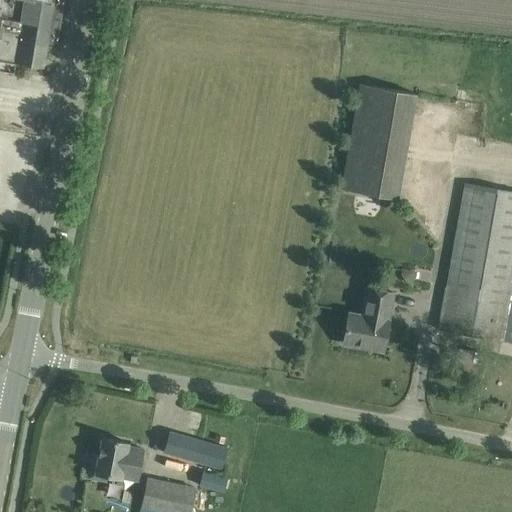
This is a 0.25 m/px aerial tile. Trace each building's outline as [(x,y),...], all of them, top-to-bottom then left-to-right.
[(0,0),(0,29),(1,30),(0,37),(8,38),(12,39),(11,42),(29,45),(29,41),(33,42),(34,38),(47,41),(56,42),(62,0),(0,0)] [(0,60),(16,63),(16,61),(43,66),(47,42),(41,41),(41,43),(33,42),(29,41),(29,45),(11,42),(7,42),(8,38),(0,37),(0,36),(0,60)] [(348,149),(341,189),(397,199),(404,159),(348,149)] [(511,342),(511,190),(465,182),(439,329),(511,342)] [(383,350),(386,331),(393,292),(367,287),(361,316),(349,313),(343,343),(383,350)] [(469,351),(466,362),(469,362),(476,364),(477,358),(478,353),(469,351)] [(170,431),(164,452),(221,468),(227,447),(170,431)] [(128,442),(102,437),(99,454),(94,453),(89,477),(106,480),(107,475),(121,478),(121,476),(137,479),(143,448),(127,445),(128,442)] [(222,492),(227,477),(204,470),(200,485),(222,492)] [(147,478),(139,511),(190,511),(195,488),(147,478)]
